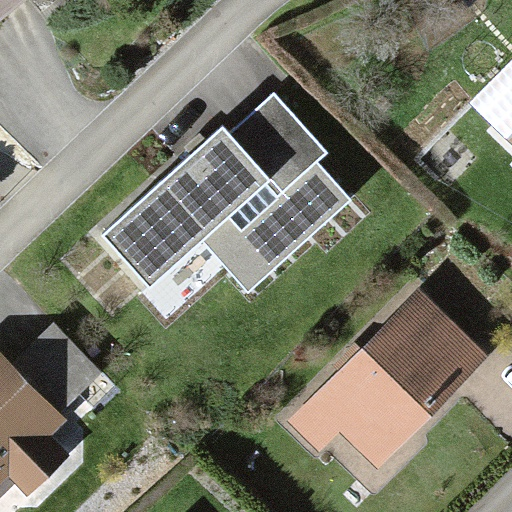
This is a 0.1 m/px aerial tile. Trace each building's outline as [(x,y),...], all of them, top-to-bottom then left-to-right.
[(0,0),(0,29),(31,0),(0,0)] [(511,142),(511,57),(470,100),(511,142)] [(221,127),(102,235),(151,290),(201,245),(248,297),(354,201),(317,161),(327,152),(274,93),(228,134),(221,127)] [(419,292),(288,421),(320,453),(340,433),(376,470),(487,361),(419,292)] [(105,371),(54,323),(11,368),(62,416),(105,371)] [(0,357),(0,484),(8,476),(26,493),(66,451),(47,432),(62,416),(11,368),(0,357)]
